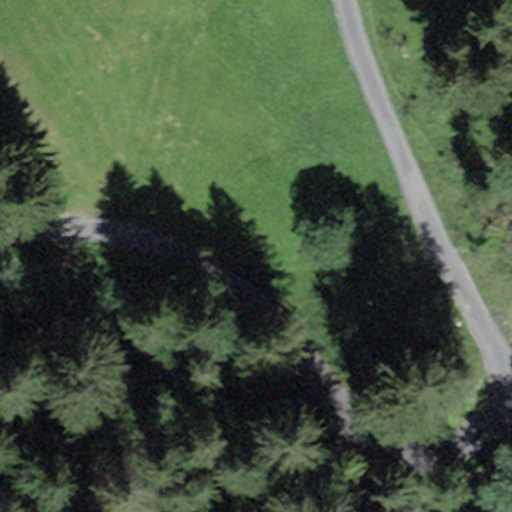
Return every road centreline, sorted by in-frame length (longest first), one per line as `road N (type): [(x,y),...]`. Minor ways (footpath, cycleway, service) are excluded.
road 1 (unclassified): [(0,230),(85,223),(169,248),(249,294),(362,430),(404,452),(454,446),(511,408)]
road 2 (unclassified): [(511,363),(448,273),(342,0)]
